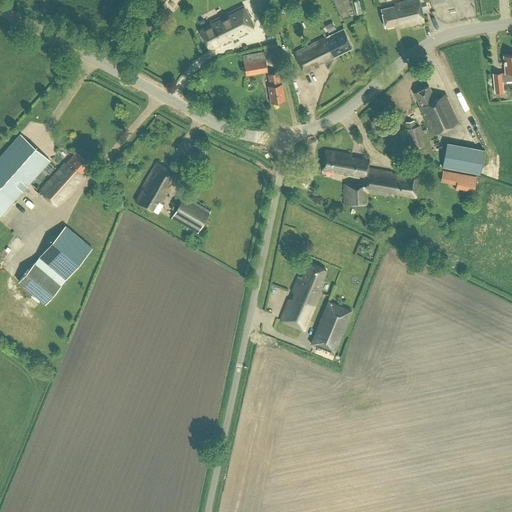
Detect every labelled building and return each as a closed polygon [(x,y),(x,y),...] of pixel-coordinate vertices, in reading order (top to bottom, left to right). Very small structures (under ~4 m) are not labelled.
[(350,0),(355,14),(360,12),(356,0),(350,0)] [(397,26),(424,20),(418,0),(403,0),(393,2),(394,5),(380,8),(384,26),(396,23),(397,26)] [(222,45),(248,31),(247,29),(253,25),(242,5),(210,21),(211,23),(200,29),(209,48),(220,42),(222,45)] [(350,45),(342,28),(324,37),(323,36),(293,51),(305,74),(319,67),(318,65),(323,62),(324,65),(334,60),(332,55),(350,45)] [(245,75),(267,71),(265,58),(282,55),(280,45),(263,47),(263,51),(242,55),(245,75)] [(388,59),(393,68),(405,61),(400,52),(388,59)] [(492,91),(500,91),(500,81),(511,79),(511,53),(502,54),(503,72),(491,73),(492,91)] [(281,83),(279,71),(268,72),(270,84),(268,84),(271,101),(285,99),(283,83),(281,83)] [(435,97),(429,84),(414,91),(420,104),(419,105),(431,133),(456,122),(445,96),(446,95),(445,93),(435,97)] [(406,128),(415,126),(413,120),(404,122),(406,128)] [(410,148),(423,145),(419,125),(415,126),(406,128),(405,129),(410,148)] [(0,215),(50,160),(19,133),(0,154),(0,215)] [(446,144),(442,167),(479,173),(483,150),(446,144)] [(366,177),(367,168),(366,168),(367,161),(350,157),(351,154),(325,148),(321,169),(363,177),(366,177)] [(90,164),(76,151),(66,162),(65,161),(39,190),(56,206),(74,185),(72,183),(76,179),(78,180),(84,174),(82,172),(90,164)] [(161,203),(178,174),(156,161),(140,188),(141,188),(134,201),(151,211),(157,201),(161,203)] [(364,190),(366,190),(383,194),(384,192),(392,194),(392,191),(414,195),(419,172),(408,169),(406,180),(394,178),(395,175),(389,174),(389,173),(367,168),(366,177),(363,177),(362,182),(361,183),(365,184),(364,190)] [(473,191),(476,176),(442,169),(440,181),(456,184),(455,187),(473,191)] [(367,204),(366,190),(364,190),(365,184),(361,183),(362,182),(342,183),(343,205),(367,204)] [(211,210),(199,203),(200,200),(194,197),(193,200),(184,195),(172,217),(187,226),(184,231),(190,235),(193,229),(198,232),(211,210)] [(450,209),(451,203),(440,200),(438,206),(450,209)] [(45,304),(92,248),(66,225),(18,281),(45,304)] [(0,248),(0,264),(21,240),(13,233),(0,248)] [(446,270),(458,273),(461,262),(449,259),(446,270)] [(297,275),(291,291),(294,293),(291,299),(288,298),(280,320),(305,330),(322,284),(320,283),(325,270),(306,262),(301,276),(297,275)] [(334,353),(351,310),(327,300),(309,343),(334,353)]
